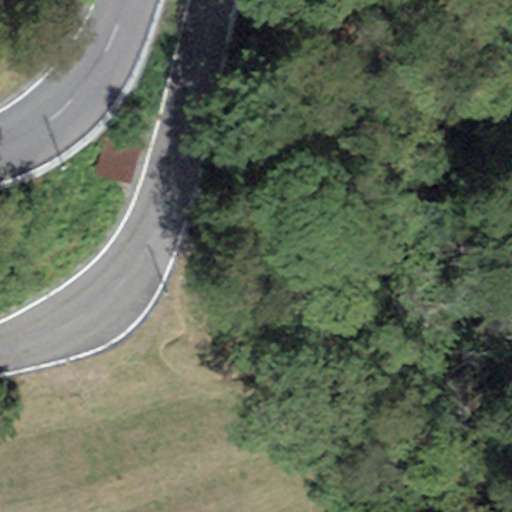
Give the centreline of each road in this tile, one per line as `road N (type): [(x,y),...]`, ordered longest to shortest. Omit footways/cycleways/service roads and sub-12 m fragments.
road 1 (tertiary): [(0,351),(97,312),(137,265),(225,0)]
road 2 (tertiary): [(125,0),(106,51),(70,103),(0,148)]
